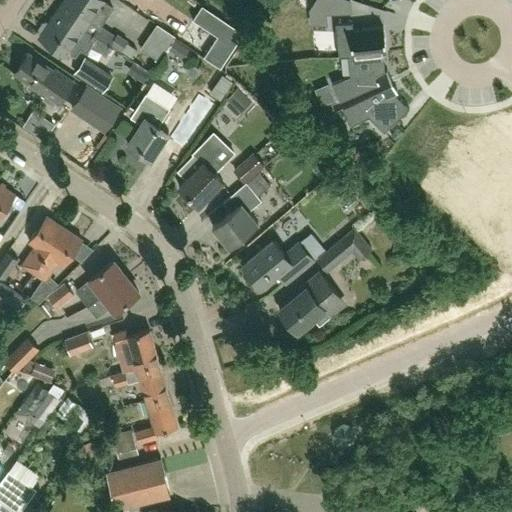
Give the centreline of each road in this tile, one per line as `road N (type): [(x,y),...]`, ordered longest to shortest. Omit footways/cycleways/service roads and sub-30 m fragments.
road 1 (residential): [(224,439),(168,264),(151,237),(0,135)]
road 2 (residential): [(224,439),(511,313)]
road 3 (residential): [(511,31),(497,10),(478,4),(444,25),(449,63),(466,75),(496,71)]
